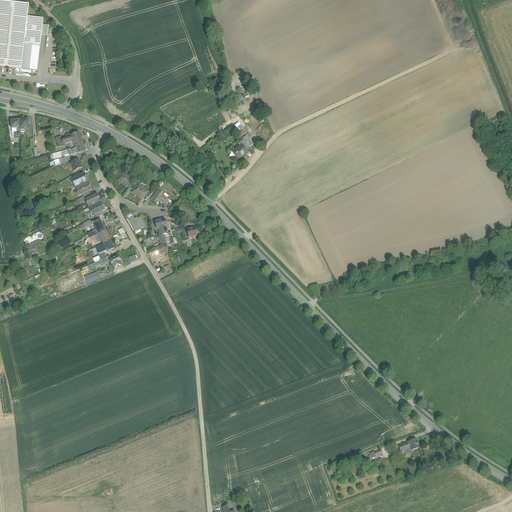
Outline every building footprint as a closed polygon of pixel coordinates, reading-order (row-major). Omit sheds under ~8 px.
[(29,4),(0,0),(0,66),(12,68),(15,68),(21,69),(22,69),(24,43),(40,45),(41,36),(43,25),(43,19),(27,17),(29,4)] [(37,71),(40,45),(24,43),(22,69),(37,71)] [(245,93),(230,97),(231,102),(246,98),(245,93)] [(28,117),(26,118),(26,120),(19,120),(20,128),(20,132),(25,132),(26,133),(29,133),(28,117)] [(19,120),(11,121),(11,129),(17,129),(20,128),(19,120)] [(69,134),(66,135),(66,136),(66,138),(62,139),(63,145),(69,143),(73,142),(70,136),(79,133),(79,132),(70,135),(70,134),(69,134)] [(79,133),(70,136),(73,142),(81,139),(79,133)] [(61,136),(55,138),(58,146),(63,145),(62,139),(61,136)] [(81,139),(73,142),(75,148),(83,145),(81,139)] [(250,148),(244,140),(239,145),(240,146),(241,145),(246,151),(250,148)] [(71,149),(68,150),(69,155),(71,154),(72,156),(77,154),(85,151),(83,145),(75,148),(71,149)] [(246,151),(241,145),(240,146),(232,152),(238,160),(247,153),(246,151)] [(65,157),(54,161),(56,166),(67,161),(65,157)] [(78,159),(70,163),(74,171),(82,168),(80,163),(79,163),(78,160),(78,159)] [(132,179),(124,172),(117,180),(126,188),(127,186),(131,182),(132,179)] [(81,175),(74,179),(76,182),(73,183),(75,188),(87,182),(85,179),(86,178),(84,174),(81,175)] [(87,182),(75,188),(78,193),(80,192),(82,195),(89,191),(92,190),(90,186),(89,186),(87,182)] [(148,192),(139,184),(132,193),(141,200),(145,195),(148,192)] [(163,195),(161,194),(163,191),(160,188),(157,191),(150,200),(155,204),(158,201),(157,201),(158,200),(163,203),(167,199),(163,195)] [(155,189),(148,198),(150,200),(157,191),(155,189)] [(94,195),(87,199),(88,202),(86,203),(88,208),(100,202),(98,199),(99,198),(97,194),(94,195)] [(100,202),(88,208),(90,213),(93,212),(95,215),(102,211),(105,210),(103,206),(102,206),(100,202)] [(140,217),(135,220),(133,217),(129,220),(135,231),(145,226),(140,217)] [(106,231),(100,220),(93,224),(97,233),(98,234),(106,231)] [(195,228),(186,230),(188,238),(197,236),(195,228)] [(90,238),(90,239),(92,242),(96,240),(97,242),(101,240),(103,244),(110,240),(106,231),(98,234),(90,238)] [(155,249),(149,238),(143,242),(149,252),(155,249)] [(103,244),(95,248),(99,256),(105,254),(104,252),(106,251),(107,252),(114,249),(110,240),(103,244)] [(166,244),(155,249),(149,252),(147,253),(151,260),(160,257),(159,256),(168,252),(166,244)] [(79,255),(79,256),(76,257),(76,262),(85,261),(84,254),(79,255)] [(100,261),(99,261),(101,266),(110,262),(109,261),(111,260),(109,256),(107,258),(100,261)] [(111,260),(109,261),(110,262),(114,271),(122,267),(120,261),(121,260),(120,257),(118,257),(111,260)] [(97,272),(84,278),(87,286),(101,281),(97,272)] [(416,439),(407,442),(407,443),(398,446),(401,453),(410,450),(411,451),(419,448),(416,439)] [(380,449),(374,452),(370,453),(372,459),(376,457),(382,455),(380,449)]
